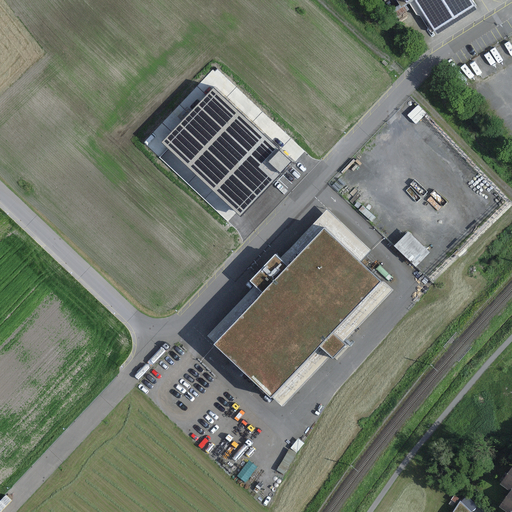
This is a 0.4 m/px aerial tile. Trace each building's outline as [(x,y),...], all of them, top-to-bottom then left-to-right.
[(476,0),(418,0),(439,33),(481,7),(476,0)] [(482,79),(471,62),(456,72),(466,88),(482,79)] [(214,87),(162,142),(241,216),(293,162),(214,87)] [(427,114),(418,105),(407,116),(416,125),(427,114)] [(492,200),(433,139),(426,146),(484,207),(492,200)] [(392,289),(361,260),(371,250),(326,209),(281,257),(277,254),(251,281),(255,284),(206,336),(281,406),(330,355),(334,359),(348,345),(343,341),(392,289)] [(430,253),(409,232),(395,246),(416,267),(430,253)] [(511,469),(501,484),(511,492),(511,490),(511,469)] [(511,490),(511,492),(500,507),(507,511),(510,511),(511,511),(511,490)] [(471,502),(466,495),(463,498),(469,504),(471,502)] [(471,511),(460,501),(453,511),(471,511)]
